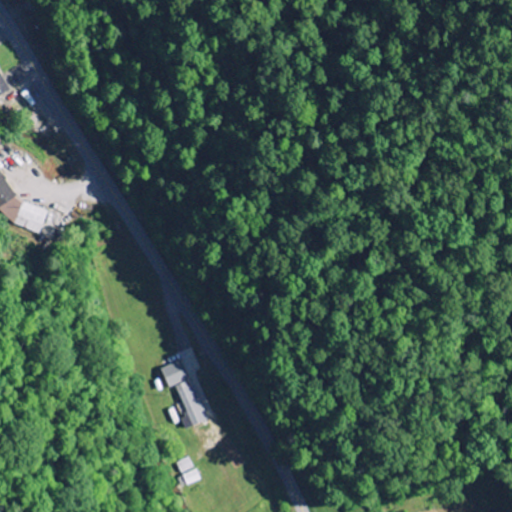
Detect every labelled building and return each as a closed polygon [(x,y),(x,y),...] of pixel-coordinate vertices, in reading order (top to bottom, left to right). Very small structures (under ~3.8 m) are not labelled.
[(0,97),(11,91),(0,71),(0,97)] [(49,212),(18,200),(0,171),(0,212),(6,222),(22,228),(29,224),(26,230),(40,236),(49,212)] [(162,371),(171,390),(189,381),(180,362),(162,371)] [(208,422),(192,382),(177,388),(188,416),(182,419),(187,431),(208,422)] [(182,475),(195,469),(190,458),(177,464),(182,475)] [(182,488),(201,483),(198,472),(179,477),(182,488)]
